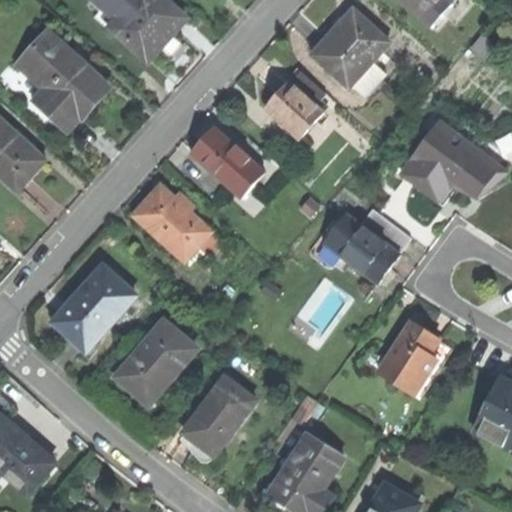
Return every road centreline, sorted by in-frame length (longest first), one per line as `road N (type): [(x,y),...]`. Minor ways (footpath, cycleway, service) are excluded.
road 1 (residential): [(286,0),(0,317)]
road 2 (residential): [(0,342),(108,440),(206,511)]
road 3 (residential): [(511,267),(466,249),(448,256),(437,283),(450,301),(511,337)]
